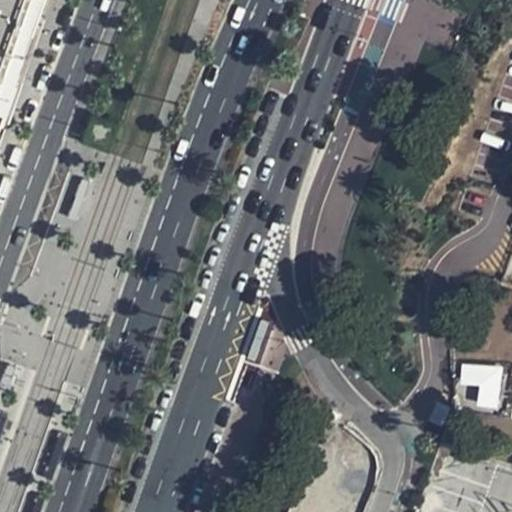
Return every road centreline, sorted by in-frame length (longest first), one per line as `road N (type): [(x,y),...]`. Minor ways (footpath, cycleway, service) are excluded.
road 1 (primary): [(257,0),(68,511)]
road 2 (primary): [(160,511),(346,0)]
road 3 (secondary): [(97,0),(0,264)]
